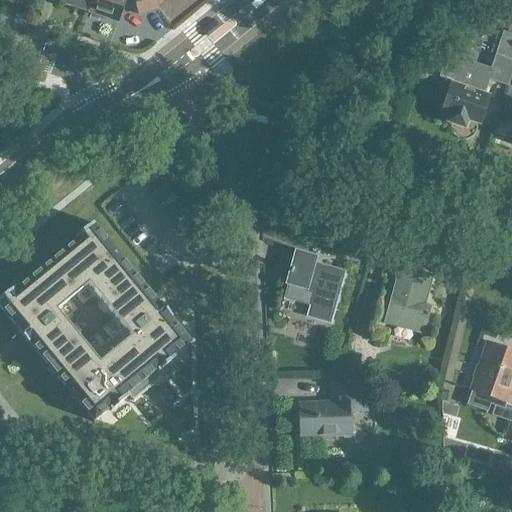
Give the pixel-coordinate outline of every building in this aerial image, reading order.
[(88,12),(92,0),(61,0),(60,2),(88,12)] [(92,0),(88,12),(117,22),(124,0),(92,0)] [(160,10),(156,0),(135,0),(140,16),(160,10)] [(142,30),(162,26),(159,16),(139,20),(142,30)] [(122,38),(125,25),(99,20),(96,32),(122,38)] [(505,86),(511,64),(511,36),(503,33),(490,69),(447,55),(439,78),(451,82),(446,98),(434,97),(431,107),(441,114),(441,115),(450,118),(449,123),(463,128),(466,119),(478,123),(486,98),(483,97),(489,81),(505,86)] [(93,423),(109,410),(111,412),(129,397),(133,402),(162,378),(158,373),(176,358),(175,356),(190,343),(171,319),(172,319),(159,303),(158,304),(92,224),(74,239),(76,241),(15,290),(14,288),(0,299),(0,309),(16,329),(16,330),(29,346),(29,345),(93,423)] [(313,293),(309,307),(306,318),(328,324),(341,273),(311,264),(313,259),(294,253),(285,286),(313,293)] [(388,296),(384,314),(381,324),(420,334),(427,307),(420,305),(427,277),(398,269),(391,297),(388,296)] [(506,404),(503,403),(511,378),(511,353),(486,345),(470,392),(471,392),(466,405),(487,413),(490,405),(494,407),(504,410),(504,408),(506,404)] [(346,350),(337,384),(364,392),(369,374),(357,369),(362,355),(346,350)] [(329,382),(330,405),(299,406),(300,439),(342,438),(344,440),(350,440),(355,435),(355,427),(351,424),(350,424),(349,414),(367,414),(367,394),(364,392),(337,384),(329,382)] [(504,438),(511,441),(511,414),(509,422),(503,438),(504,438)] [(511,459),(492,454),(488,469),(508,474),(511,459)] [(430,511),(423,503),(414,501),(412,511),(430,511)]
